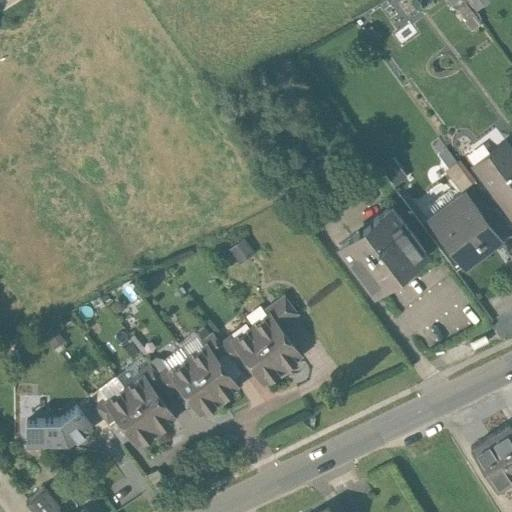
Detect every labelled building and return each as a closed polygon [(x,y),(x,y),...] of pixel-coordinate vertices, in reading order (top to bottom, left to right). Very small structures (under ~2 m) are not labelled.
[(398,31),(424,14),(414,0),(383,0),(379,3),(398,31)] [(471,27),(482,22),(473,3),(463,7),(471,27)] [(511,146),(508,142),(486,159),(503,182),(495,188),(511,210),(511,146)] [(461,158),(449,166),(463,188),(475,181),(461,158)] [(499,239),(466,194),(435,217),(448,234),(450,233),(457,242),(451,246),(464,264),(499,239)] [(392,208),(391,206),(340,245),(341,246),(349,256),(348,256),(374,290),(426,252),(400,217),(399,218),(392,208)] [(236,245),(240,256),(254,252),(251,241),(236,245)] [(269,313),(251,326),(283,369),(297,359),(295,356),(299,353),(269,313)] [(270,380),(283,369),(251,326),(233,340),(262,380),(267,376),(270,380)] [(207,344),(188,358),(220,400),(234,390),(232,387),(236,384),(207,344)] [(220,400),(188,358),(170,371),(200,411),(205,407),(207,410),(220,400)] [(143,375),(125,389),(157,432),(171,422),(169,419),(173,416),(143,375)] [(145,441),(157,432),(125,389),(108,402),(138,442),(143,438),(145,441)] [(60,419),(26,419),(26,445),(69,444),(92,426),(77,405),(60,419)] [(511,432),(508,426),(490,436),(511,471),(511,432)] [(511,478),(511,471),(490,436),(470,449),(495,489),(511,478)] [(58,503),(44,486),(27,500),(36,511),(89,511),(88,509),(83,511),(55,511),(58,510),(58,503)]
